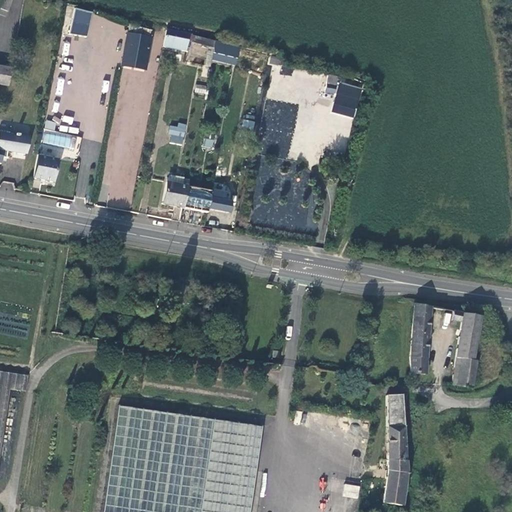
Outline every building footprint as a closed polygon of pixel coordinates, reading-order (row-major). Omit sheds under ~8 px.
[(3,0),(1,9),(8,12),(12,0),(3,0)] [(90,28),(93,11),(79,8),(76,25),(90,28)] [(122,67),(147,70),(151,35),(126,32),(122,67)] [(163,47),(187,51),(188,52),(188,48),(189,48),(190,41),(165,36),(163,47)] [(0,84),(8,86),(11,69),(0,66),(0,84)] [(360,90),(337,83),(330,106),(353,113),(360,90)] [(194,92),(205,94),(207,86),(196,84),(194,92)] [(133,196),(145,118),(132,116),(129,135),(138,136),(136,152),(137,152),(135,165),(107,160),(106,165),(115,166),(115,170),(127,172),(126,180),(111,178),(109,193),(133,196)] [(243,119),(242,127),(253,129),(255,121),(243,119)] [(183,138),(184,138),(186,129),(171,126),(169,135),(183,138)] [(10,134),(0,133),(0,153),(1,153),(2,150),(7,151),(26,154),(29,138),(25,137),(21,136),(10,134)] [(183,138),(169,135),(168,143),(181,145),(183,138)] [(202,146),(213,149),(215,140),(204,138),(202,146)] [(57,159),(37,155),(33,178),(52,182),(57,159)] [(187,186),(188,180),(183,180),(182,185),(166,182),(162,204),(183,208),(187,186)] [(211,191),(187,186),(183,208),(207,212),(208,209),(211,191)] [(226,192),(212,189),(211,191),(208,209),(225,212),(228,213),(230,202),(224,201),(226,192)] [(225,212),(208,209),(207,212),(207,215),(224,218),(225,212)] [(408,358),(408,374),(425,376),(430,307),(412,304),(408,358)] [(472,361),(479,317),(451,311),(449,321),(458,323),(449,387),(471,390),(475,362),(472,361)] [(28,375),(0,371),(0,455),(10,389),(26,391),(28,375)] [(403,475),(399,396),(382,396),(382,472),(403,475)] [(247,511),(260,427),(117,406),(101,511),(247,511)] [(403,475),(382,472),(378,505),(399,509),(403,475)] [(357,499),(360,486),(345,483),(342,496),(357,499)]
